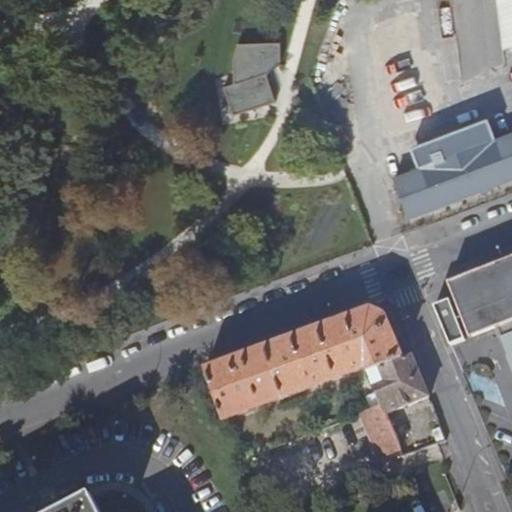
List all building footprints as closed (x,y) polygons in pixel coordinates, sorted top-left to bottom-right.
[(278,55),(277,37),(237,39),(232,55),(232,79),(222,83),(232,110),(273,97),(264,69),(278,55)] [(466,153),(396,180),(410,218),(511,178),(511,135),(479,148),(466,153)] [(462,144),(466,153),(479,148),(476,139),(462,144)] [(511,258),(481,271),(476,272),(449,283),(455,300),(471,339),(498,328),(511,364),(511,258)] [(451,302),(435,308),(438,316),(451,347),(466,341),(451,302)] [(404,358),(387,318),(373,310),(205,371),(223,420),(367,369),(368,371),(404,358)] [(430,398),(413,354),(405,358),(404,358),(368,371),(383,408),(363,415),(375,445),(394,437),(385,416),(430,398)] [(102,511),(93,495),(64,510),(62,505),(48,511),(102,511)]
